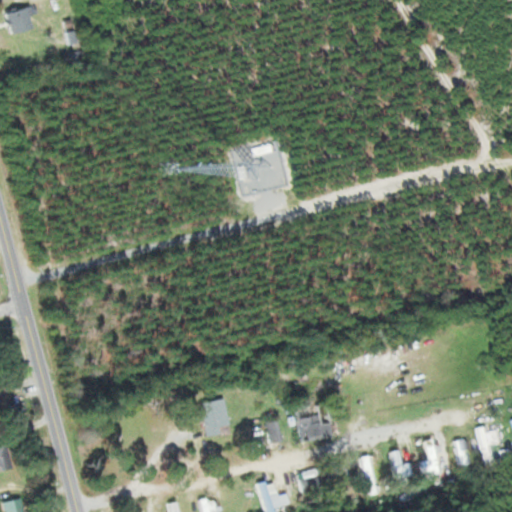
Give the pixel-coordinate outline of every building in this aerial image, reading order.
[(3,10),(9,32),(33,26),(27,4),(3,10)] [(226,423),(224,398),(199,400),(201,434),(218,432),(217,423),(226,423)] [(301,440),(331,435),(325,402),(296,407),(301,440)] [(271,441),(283,438),(278,417),(266,420),(271,441)] [(501,442),(500,425),(482,426),(485,456),(494,455),(493,443),(501,442)] [(439,475),(435,437),(424,439),(428,476),(439,475)] [(459,465),(470,462),(465,437),(453,439),(459,465)] [(389,450),(394,468),(405,465),(400,447),(389,450)] [(368,494),(378,491),(369,453),(359,455),(368,494)] [(302,477),(304,488),(314,486),(313,476),(302,477)] [(275,511),(270,479),(259,481),(263,511),(275,511)] [(198,497),(201,511),(214,511),(211,495),(198,497)] [(24,511),(26,500),(10,498),(7,511),(24,511)] [(168,502),(170,511),(180,511),(178,500),(168,502)]
